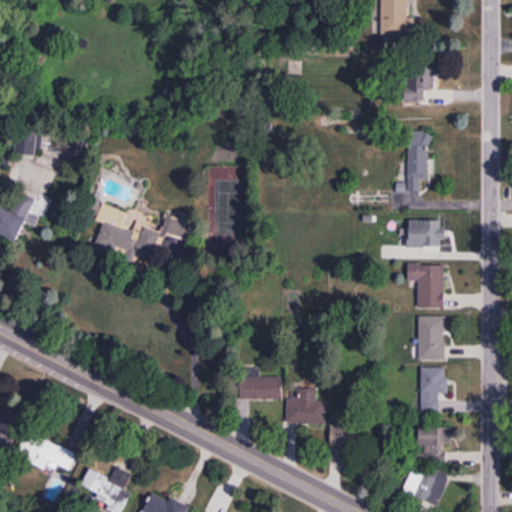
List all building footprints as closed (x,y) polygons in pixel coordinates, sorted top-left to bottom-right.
[(383,0),(383,37),(416,37),(416,20),(410,20),(410,4),(415,3),(415,0),(383,0)] [(437,92),(437,60),(402,59),(402,92),(437,92)] [(39,134),(19,131),(16,155),(36,157),(39,134)] [(430,181),(430,134),(410,134),(410,193),(422,193),(422,181),(430,181)] [(80,137),(45,139),(46,162),(82,160),(80,137)] [(0,235),(20,243),(37,198),(21,192),(13,214),(0,209),(0,235)] [(169,216),(164,233),(131,222),(133,214),(91,201),(86,217),(106,223),(99,244),(154,262),(163,234),(191,243),(197,225),(169,216)] [(410,249),(445,249),(445,223),(410,223),(410,249)] [(410,283),(420,283),(420,310),(446,310),(445,266),(410,266),(410,283)] [(447,362),(447,319),(421,319),(421,362),(447,362)] [(423,370),(423,415),(441,415),(441,396),(448,396),(448,370),(423,370)] [(283,402),(283,379),(261,379),(261,371),(242,371),(242,402),(283,402)] [(289,425),(326,427),(328,393),(290,391),(289,425)] [(0,441),(10,446),(21,424),(0,414),(0,441)] [(332,449),(362,449),(362,426),(332,426),(332,449)] [(451,429),(420,429),(420,465),(451,465),(451,429)] [(80,455),(29,434),(19,457),(70,478),(80,455)] [(82,491),(118,508),(133,477),(118,470),(113,481),(91,471),(82,491)] [(430,476),(413,471),(406,496),(441,506),(451,475),(432,470),(430,476)] [(190,511),(156,493),(145,511),(190,511)]
